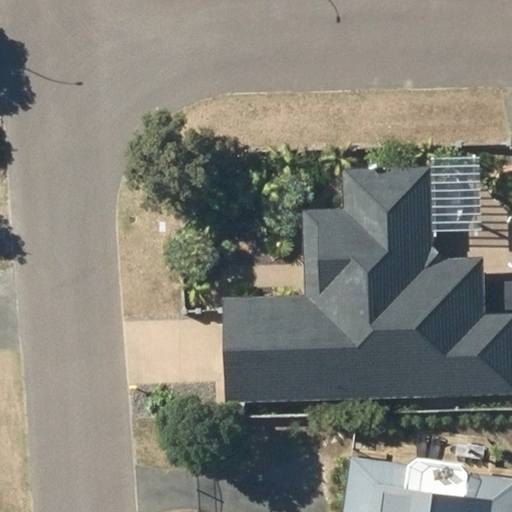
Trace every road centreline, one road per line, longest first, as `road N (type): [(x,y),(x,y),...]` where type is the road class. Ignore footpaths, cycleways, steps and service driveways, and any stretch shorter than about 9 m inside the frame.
road 1 (residential): [(75,511),(57,41)]
road 2 (residential): [(511,24),(57,41)]
